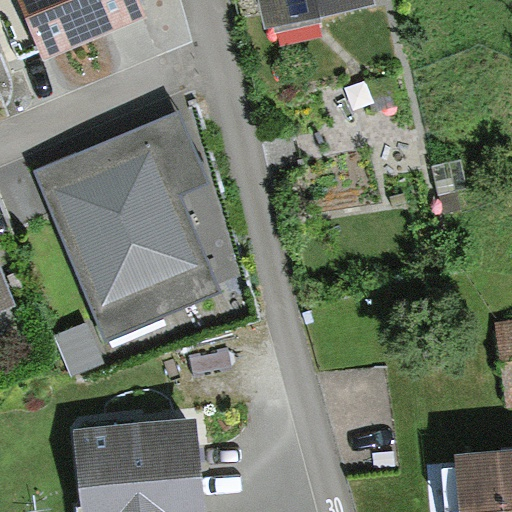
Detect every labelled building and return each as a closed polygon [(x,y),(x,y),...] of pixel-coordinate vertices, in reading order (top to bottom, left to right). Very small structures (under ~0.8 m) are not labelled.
[(24,0),(45,45),(145,0),(24,0)] [(258,0),(262,13),(320,0),(258,0)] [(175,97),(26,163),(98,324),(222,269),(182,180),(207,169),(175,97)] [(0,313),(17,306),(0,267),(0,313)] [(511,317),(492,320),(500,394),(511,392),(511,317)] [(183,511),(208,509),(194,405),(72,420),(83,511),(183,511)] [(511,511),(511,449),(460,454),(465,511),(511,511)]
